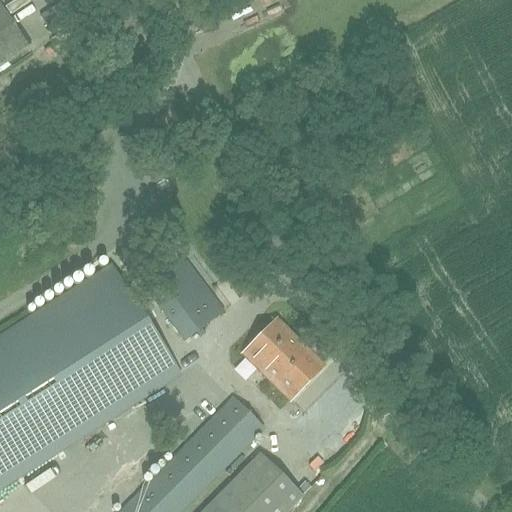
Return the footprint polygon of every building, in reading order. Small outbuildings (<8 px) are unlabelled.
[(82,0),(88,9),(99,1),(98,0),(82,0)] [(0,68),(30,49),(1,5),(0,5),(0,68)] [(23,27),(46,19),(43,11),(20,20),(23,27)] [(186,344),(223,315),(185,266),(148,295),(186,344)] [(0,489),(179,376),(111,269),(0,339),(0,489)] [(291,403),(323,370),(277,323),(244,357),(291,403)] [(234,402),(124,511),(183,511),(264,432),(234,402)] [(290,511),(303,500),(260,458),(206,511),(290,511)]
